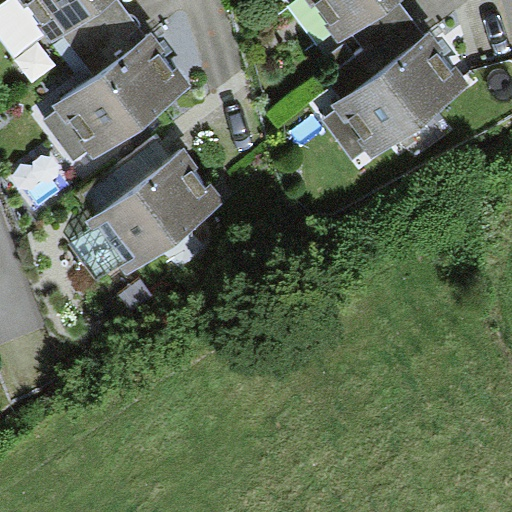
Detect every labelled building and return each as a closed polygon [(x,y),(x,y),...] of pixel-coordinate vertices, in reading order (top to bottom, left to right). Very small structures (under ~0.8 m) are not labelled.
[(108,0),(2,0),(40,51),(108,0)] [(393,0),(295,0),(287,7),(326,55),(350,35),(393,1),(393,0)] [(423,38),(393,1),(350,35),(380,72),(423,38)] [(187,85),(149,36),(43,119),(81,167),(187,85)] [(423,38),(380,72),(332,111),(374,162),(464,89),(423,38)] [(88,175),(110,202),(177,148),(154,121),(88,175)] [(219,210),(177,158),(87,228),(128,280),(219,210)]
